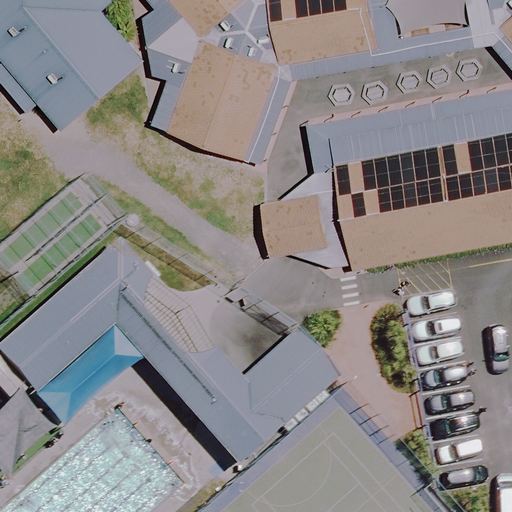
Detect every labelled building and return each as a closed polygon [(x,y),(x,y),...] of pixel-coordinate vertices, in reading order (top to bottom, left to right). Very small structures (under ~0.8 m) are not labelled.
[(0,0),(0,37),(78,132),(185,45),(147,0),(0,0)] [(242,0),(201,0),(219,20),(242,0)] [(290,0),(299,53),(393,38),(386,0),(290,0)] [(183,127),(256,154),(289,65),(216,38),(183,127)] [(371,274),(511,245),(511,104),(344,137),(371,274)] [(330,191),(270,200),(278,256),(339,248),(330,191)] [(214,469),(327,370),(293,331),(236,381),(106,235),(0,328),(0,353),(68,430),(131,375),(214,469)]
